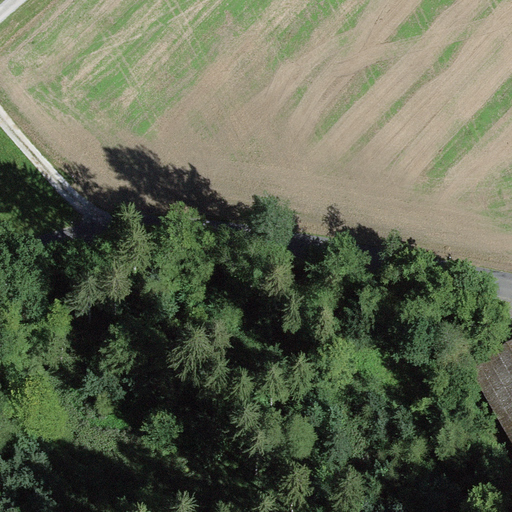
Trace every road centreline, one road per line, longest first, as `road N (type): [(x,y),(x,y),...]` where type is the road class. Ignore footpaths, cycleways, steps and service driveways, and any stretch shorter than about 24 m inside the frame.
road 1 (tertiary): [(511,288),(181,225),(104,229),(0,271)]
road 2 (track): [(0,113),(104,229)]
